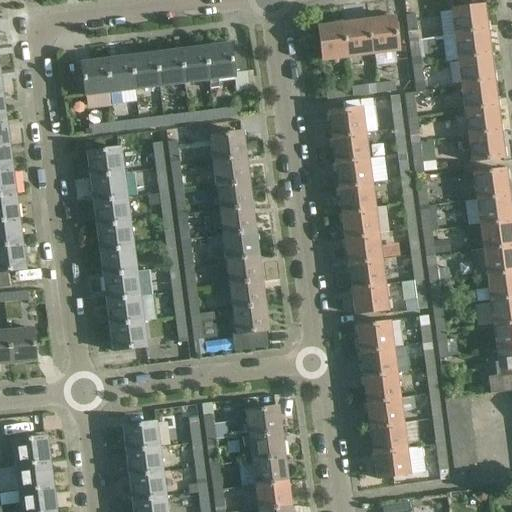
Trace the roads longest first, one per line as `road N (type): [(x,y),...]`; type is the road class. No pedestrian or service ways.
road 1 (residential): [(83,392),(36,25)]
road 2 (residential): [(317,364),(272,0)]
road 3 (residential): [(83,392),(317,364)]
road 4 (residential): [(36,25),(259,0)]
road 5 (residential): [(340,511),(317,364)]
road 6 (residential): [(97,511),(83,392)]
